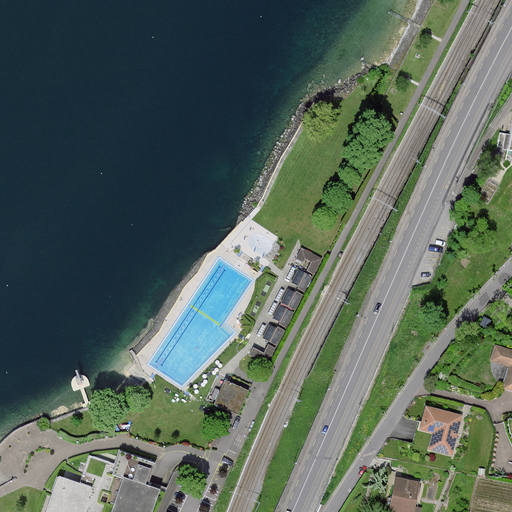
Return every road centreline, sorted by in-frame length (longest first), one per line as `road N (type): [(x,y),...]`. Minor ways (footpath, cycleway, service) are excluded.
road 1 (primary): [(511,30),(295,511)]
road 2 (residential): [(330,511),(440,345),(511,267)]
